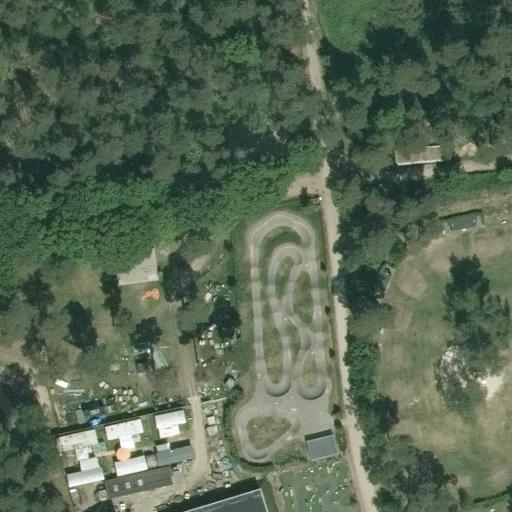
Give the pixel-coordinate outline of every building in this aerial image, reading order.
[(473,185),(455,187),(456,195),(475,192),(473,185)] [(473,219),(461,221),(463,230),(475,228),(473,219)] [(463,230),(461,221),(449,223),(451,232),(463,230)] [(500,264),(497,236),(478,238),(481,266),(500,264)] [(443,276),(460,271),(452,243),(435,248),(443,276)] [(424,292),(435,282),(417,263),(406,274),(424,292)] [(378,284),(386,288),(391,277),(383,273),(378,284)] [(386,288),(378,284),(373,295),(381,299),(386,288)] [(386,348),(386,367),(404,367),(404,348),(386,348)] [(390,407),(407,409),(409,395),(401,394),(392,392),(390,407)] [(108,500),(174,484),(169,466),(104,482),(108,500)] [(504,492),(511,486),(511,479),(507,470),(495,476),(504,492)] [(265,511),(259,492),(192,511),(265,511)]
